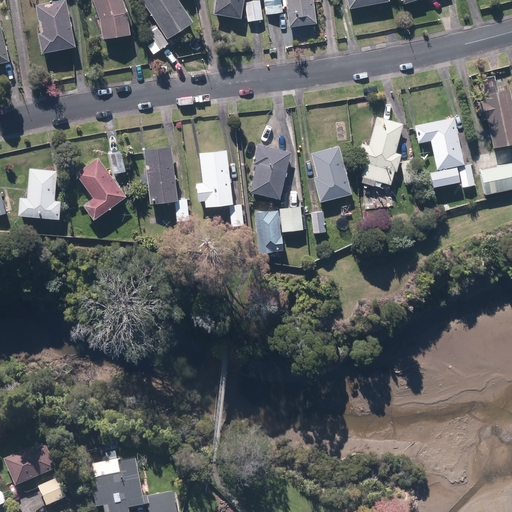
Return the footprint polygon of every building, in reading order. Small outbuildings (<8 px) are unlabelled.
[(97,42),(125,39),(120,9),(117,0),(89,0),(96,22),(97,42)] [(144,31),(157,52),(165,48),(162,42),(188,26),(172,0),(136,0),(152,26),(144,31)] [(213,0),(210,18),(237,22),(240,0),(213,0)] [(279,0),(265,0),(267,16),(281,14),(279,0)] [(297,37),(313,35),(308,0),(282,0),(286,30),(296,28),(297,37)] [(71,51),(61,1),(33,7),(39,36),(34,37),(39,57),(71,51)] [(257,2),(242,4),(246,23),(260,21),(257,2)] [(0,70),(4,69),(2,61),(13,59),(0,12),(0,70)] [(484,93),(486,99),(479,101),(483,118),(489,117),(495,146),(511,142),(511,94),(511,87),(484,93)] [(398,169),(403,152),(397,151),(405,122),(378,115),(370,144),(363,142),(359,159),(367,161),(363,175),(393,183),(396,169),(398,169)] [(456,115),(415,124),(419,142),(432,139),(438,168),(466,162),(456,115)] [(258,164),(252,191),(283,198),(294,150),(258,142),(254,163),(258,164)] [(178,199),(173,144),(146,146),(151,202),(178,199)] [(342,144),(314,151),(319,174),(315,176),(321,201),(354,193),(342,144)] [(230,149),(200,152),(202,181),(197,181),(199,199),(233,196),(230,149)] [(100,154),(76,172),(95,197),(85,204),(97,220),(131,194),(100,154)] [(414,159),(401,161),(405,182),(417,180),(414,159)] [(511,162),(481,168),(486,193),(511,187),(511,162)] [(476,183),(472,163),(460,166),(464,186),(476,183)] [(435,185),(462,179),(458,165),(431,171),(435,185)] [(31,167),(29,195),(22,195),(20,213),(62,216),(64,199),(58,198),(60,169),(31,167)] [(2,191),(0,191),(0,213),(8,212),(2,191)] [(188,200),(175,202),(178,222),(191,220),(188,200)] [(302,204),(281,207),(284,231),(305,229),(302,204)] [(326,207),(311,208),(313,233),(328,232),(326,207)] [(279,208),(256,212),(260,236),(266,235),(270,256),(287,253),(279,208)] [(6,457),(17,484),(58,468),(48,445),(38,449),(37,444),(6,457)] [(119,458),(94,463),(99,490),(95,491),(98,506),(104,505),(105,511),(130,511),(130,507),(149,503),(150,511),(179,511),(175,490),(145,496),(137,457),(119,460),(119,458)] [(40,485),(48,505),(68,496),(64,486),(71,483),(67,474),(40,485)]
